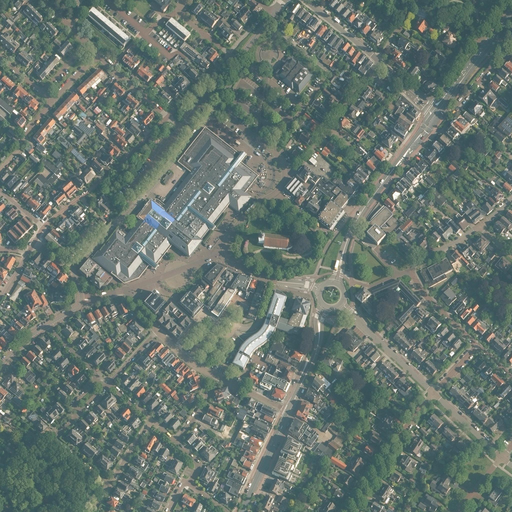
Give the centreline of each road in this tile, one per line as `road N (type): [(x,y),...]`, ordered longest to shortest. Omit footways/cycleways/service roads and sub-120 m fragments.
road 1 (residential): [(74,271),(192,135)]
road 2 (residential): [(42,227),(167,115)]
road 3 (residential): [(285,172),(271,150),(302,107),(235,64)]
road 4 (primary): [(349,233),(437,111)]
road 5 (residential): [(285,172),(306,156),(377,59)]
road 6 (residential): [(350,511),(433,392)]
road 7 (residential): [(433,392),(341,303)]
road 8 (primary): [(437,111),(511,14)]
